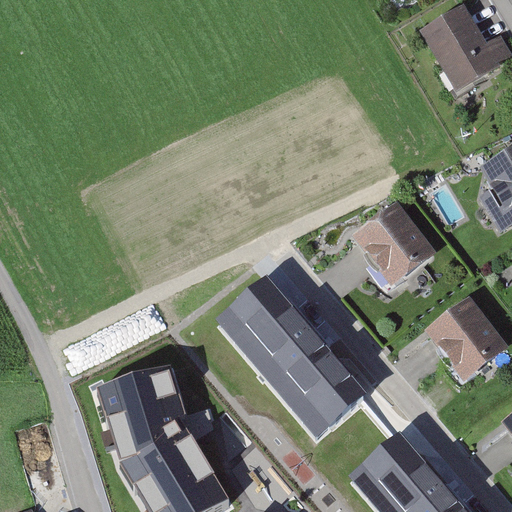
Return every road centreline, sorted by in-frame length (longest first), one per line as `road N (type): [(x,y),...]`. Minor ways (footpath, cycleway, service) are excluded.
road 1 (residential): [(503,511),(287,259)]
road 2 (track): [(91,511),(51,378),(0,275)]
